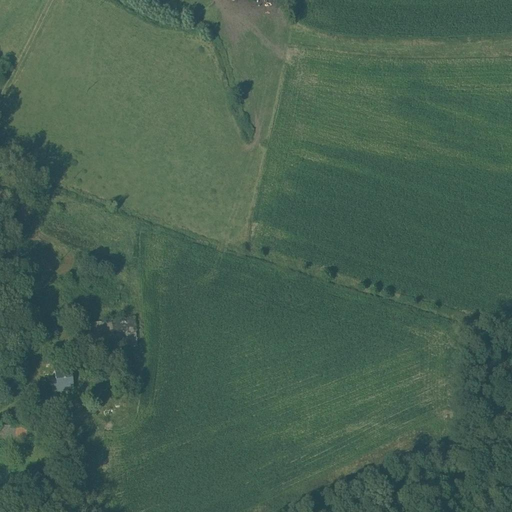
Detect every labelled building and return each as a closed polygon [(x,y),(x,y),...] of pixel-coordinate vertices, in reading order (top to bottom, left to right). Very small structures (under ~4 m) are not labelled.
[(134,319),(85,325),(84,323),(86,323),(85,322),(84,322),(84,321),(79,321),(80,326),(62,328),(61,322),(54,323),(55,331),(58,331),(61,356),(137,346),(134,319)] [(70,363),(61,364),(61,365),(54,366),(55,371),(71,369),(70,363)] [(71,369),(55,371),(56,380),(57,390),(73,388),(71,369)] [(49,410),(43,400),(35,405),(42,415),(49,410)] [(27,423),(0,421),(0,441),(6,442),(6,438),(26,439),(27,423)]
